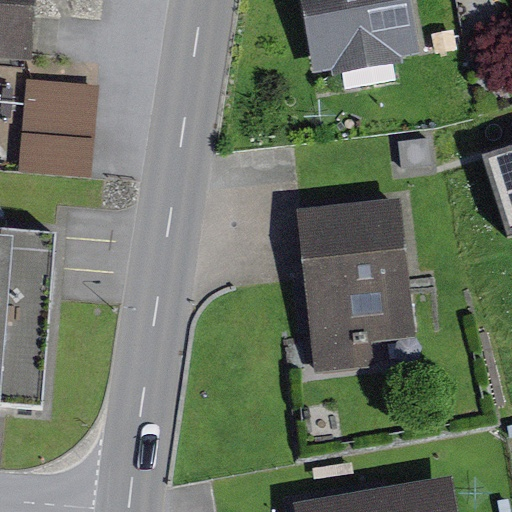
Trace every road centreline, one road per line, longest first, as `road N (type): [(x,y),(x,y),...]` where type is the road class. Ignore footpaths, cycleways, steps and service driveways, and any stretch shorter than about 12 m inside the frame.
road 1 (unclassified): [(130,511),(202,0)]
road 2 (residential): [(126,511),(0,499)]
